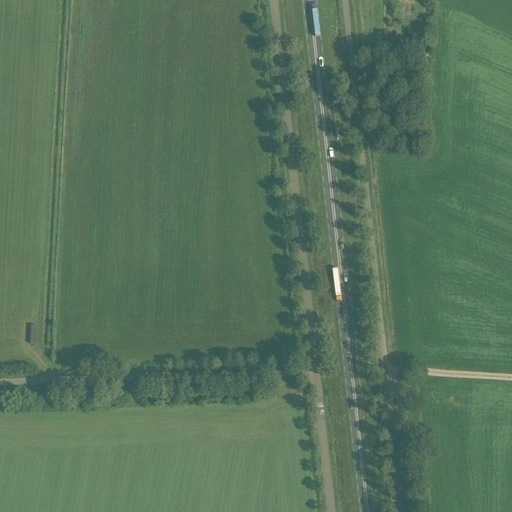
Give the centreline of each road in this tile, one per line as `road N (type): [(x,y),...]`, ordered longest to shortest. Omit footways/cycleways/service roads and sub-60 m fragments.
road 1 (unclassified): [(402,511),(344,0)]
road 2 (primary): [(367,511),(309,0)]
road 3 (unclassified): [(313,373),(272,0)]
road 4 (unclassified): [(0,382),(313,373)]
road 5 (unclassified): [(329,511),(313,373)]
